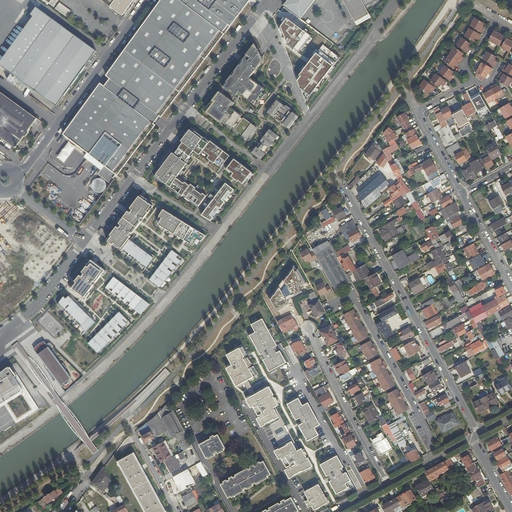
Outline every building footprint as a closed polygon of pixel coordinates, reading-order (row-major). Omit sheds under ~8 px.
[(250,0),(160,0),(64,134),(105,165),(101,173),(113,181),(250,0)] [(102,0),(123,15),(134,0),(102,0)] [(285,0),(282,5),(293,13),(296,10),(303,15),(314,0),(343,0),(355,21),(368,14),(364,7),(376,0),(285,0)] [(38,19),(3,66),(11,72),(10,73),(12,74),(8,79),(14,84),(19,78),(57,106),(97,51),(37,8),(32,15),(35,16),(38,19)] [(296,10),(293,13),(300,18),(303,15),(296,10)] [(0,63),(0,64),(3,66),(38,19),(35,16),(0,63)] [(288,18),(281,26),(288,43),(300,52),(312,36),(288,18)] [(475,18),(471,27),(482,33),(484,29),(482,28),(483,26),(485,23),(475,18)] [(20,35),(22,32),(14,28),(11,34),(18,38),(20,35)] [(469,28),(465,37),(474,42),(476,39),(477,37),(479,39),(481,35),(469,28)] [(499,33),(494,30),(488,41),(499,47),(506,35),(502,33),(501,34),(499,33)] [(462,38),(457,45),(467,53),(470,50),(468,48),(469,47),(471,44),(462,38)] [(509,52),(511,47),(511,38),(511,39),(511,41),(509,40),(506,39),(501,48),(509,52)] [(255,44),(246,55),(247,56),(254,47),(258,51),(256,54),(261,59),(259,62),(261,63),(264,59),(255,44)] [(309,63),(298,80),(306,101),(340,57),(324,45),(309,63)] [(258,51),(254,47),(247,56),(246,55),(243,59),(246,61),(243,64),(241,62),(234,71),(235,72),(229,80),(228,79),(222,88),(224,90),(221,93),(219,91),(210,103),(212,104),(208,109),(207,111),(221,121),(222,120),(232,128),(233,127),(235,129),(235,130),(245,137),(248,140),(249,138),(251,139),(252,137),(251,136),(253,134),(252,134),(257,127),(244,117),(241,121),(239,119),(242,116),(230,107),(234,102),(232,101),(235,98),(236,99),(239,95),(237,94),(239,92),(252,103),(255,99),(256,101),(259,103),(265,94),(263,92),(261,91),(263,88),(250,78),(261,63),(259,62),(261,59),(256,54),(258,51)] [(455,47),(450,55),(460,63),(463,60),(460,58),(462,56),(464,53),(455,47)] [(497,57),(494,56),(487,52),(483,61),(495,67),(496,63),(494,62),(495,61),(497,57)] [(460,63),(450,55),(444,62),(453,69),(455,66),(456,64),(458,66),(460,63)] [(476,73),(479,75),(486,79),(488,75),(490,72),(491,73),(493,69),(481,63),(476,73)] [(511,76),(511,65),(509,64),(507,67),(506,69),(504,67),(502,71),(511,76)] [(451,75),(453,72),(445,66),(439,73),(450,81),(452,78),(450,76),(451,75)] [(511,80),(511,78),(501,73),(499,77),(501,78),(501,79),(499,82),(508,88),(511,80)] [(444,85),(447,82),(436,74),(430,81),(439,88),(441,85),(442,83),(444,85)] [(433,92),(435,88),(425,80),(419,88),(428,94),(430,91),(431,90),(433,92)] [(490,88),(497,100),(505,95),(502,90),(499,86),(496,88),(495,89),(493,86),(490,88)] [(488,92),(487,93),(483,95),(489,104),(497,100),(490,88),(487,90),(488,92)] [(29,130),(38,118),(0,89),(0,136),(16,148),(25,135),(27,135),(30,132),(29,130)] [(479,94),(471,98),(478,113),(487,108),(479,94)] [(289,129),(299,116),(292,112),(291,113),(289,111),(290,110),(277,100),(275,102),(273,101),(272,103),(273,104),(272,106),(267,112),(281,122),(284,119),(286,121),(283,124),(289,129)] [(470,103),(462,108),(467,117),(475,112),(470,103)] [(501,108),(499,109),(505,119),(511,115),(511,108),(509,103),(501,108)] [(441,111),(447,123),(452,120),(455,119),(448,107),(441,111)] [(434,128),(436,132),(440,130),(442,128),(448,125),(447,123),(441,111),(439,109),(435,111),(434,111),(441,124),(434,128)] [(469,122),(467,117),(466,117),(462,110),(453,115),(455,119),(457,122),(460,127),(462,126),(469,122)] [(402,124),(404,127),(410,124),(408,120),(409,120),(405,113),(397,117),(401,124),(402,124)] [(469,122),(462,126),(467,135),(472,132),(474,131),(471,126),(469,122)] [(502,137),(497,126),(496,127),(493,122),(487,126),(489,130),(492,129),(493,132),(494,131),(497,137),(496,138),(497,141),(503,138),(502,137)] [(444,138),(448,144),(456,139),(455,138),(449,127),(448,125),(442,128),(447,136),(444,138)] [(278,135),(270,129),(261,141),(257,147),(256,147),(252,153),(260,159),(264,153),(265,153),(270,147),(269,147),(278,135)] [(226,162),(230,156),(211,141),(209,143),(203,139),(204,138),(195,131),(194,132),(190,130),(182,141),(184,142),(194,150),(200,155),(204,150),(216,160),(215,162),(219,166),(224,160),(226,162)] [(421,144),(414,130),(405,134),(404,135),(406,138),(412,149),(421,144)] [(397,138),(393,131),(385,136),(389,143),(397,138)] [(448,144),(450,147),(458,143),(457,141),(456,139),(448,144)] [(379,146),(376,140),(365,155),(374,161),(380,152),(378,150),(379,149),(377,148),(379,146)] [(57,157),(65,162),(77,146),(69,141),(57,157)] [(184,142),(179,148),(190,156),(194,150),(184,142)] [(390,154),(399,148),(396,143),(392,145),(382,151),(384,155),(385,156),(390,154)] [(445,150),(448,155),(457,150),(460,148),(458,143),(450,147),(445,150)] [(491,160),(501,154),(497,147),(495,143),(485,149),(488,153),(491,160)] [(380,152),(374,161),(376,163),(384,155),(382,151),(379,146),(377,148),(379,149),(378,150),(380,152)] [(175,175),(190,156),(179,148),(157,177),(183,196),(184,194),(199,206),(207,196),(203,193),(202,194),(195,189),(196,188),(191,184),(190,186),(185,182),(184,183),(178,179),(176,178),(177,177),(175,175)] [(455,156),(461,168),(469,163),(465,157),(463,151),(459,154),(455,156)] [(487,168),(494,164),(491,160),(488,153),(481,157),(478,158),(478,160),(483,168),(486,167),(487,168)] [(396,164),(390,154),(385,156),(388,162),(389,164),(396,177),(400,175),(405,173),(399,162),(396,164)] [(388,162),(385,156),(384,155),(377,163),(383,168),(388,162)] [(249,180),(254,174),(234,159),(227,168),(240,178),(238,180),(243,184),(247,178),(249,180)] [(424,174),(435,167),(431,160),(414,169),(416,171),(416,172),(420,170),(420,171),(422,170),(424,174)] [(475,173),(483,169),(483,168),(478,160),(470,164),(475,173)] [(438,171),(435,167),(424,174),(425,176),(427,175),(428,176),(437,171),(438,171)] [(468,179),(475,175),(471,168),(464,171),(468,179)] [(428,176),(427,175),(425,176),(428,182),(440,176),(437,171),(428,176)] [(357,194),(362,203),(360,205),(363,211),(389,190),(398,181),(396,177),(389,184),(380,175),(377,178),(357,194)] [(441,181),(439,177),(424,185),(429,194),(439,189),(442,187),(441,185),(440,182),(441,181)] [(349,187),(351,190),(359,181),(357,179),(349,187)] [(397,200),(400,197),(405,194),(406,195),(411,192),(410,189),(408,189),(400,180),(398,181),(389,190),(391,193),(394,197),(397,200)] [(232,193),(234,190),(226,183),(223,187),(224,188),(219,195),(217,194),(210,203),(211,204),(206,212),(205,211),(202,215),(211,221),(214,217),(213,217),(219,208),(220,209),(225,202),(225,201),(231,193),(232,193)] [(511,191),(511,188),(509,183),(502,188),(506,195),(511,191)] [(439,189),(429,194),(428,195),(433,204),(443,198),(439,189)] [(413,203),(415,202),(410,193),(406,195),(407,198),(410,203),(411,204),(413,203)] [(394,204),(399,211),(404,207),(407,205),(402,199),(405,197),(406,199),(407,198),(406,195),(405,194),(400,197),(401,198),(394,204)] [(132,214),(142,222),(155,204),(141,195),(130,210),(134,213),(132,214)] [(426,195),(420,198),(423,203),(429,200),(426,195)] [(451,199),(450,197),(449,196),(440,201),(444,208),(453,204),(452,201),(451,199)] [(498,197),(489,202),(493,210),(500,206),(502,209),(505,207),(501,200),(500,201),(498,197)] [(382,204),(385,208),(392,203),(390,199),(382,204)] [(460,212),(455,203),(440,211),(445,220),(460,212)] [(397,212),(400,217),(413,210),(412,207),(406,211),(404,207),(399,211),(397,212)] [(341,208),(333,212),(337,220),(345,215),(341,208)] [(197,239),(201,241),(206,235),(164,209),(160,216),(163,218),(159,224),(193,246),(197,239)] [(331,218),(326,209),(321,212),(326,220),(331,218)] [(140,225),(142,222),(132,214),(134,213),(130,210),(126,214),(140,225)] [(124,217),(138,227),(140,225),(126,214),(124,217)] [(435,219),(433,215),(427,218),(421,222),(421,223),(423,226),(435,219)] [(120,223),(131,232),(133,233),(138,227),(124,217),(120,223)] [(400,217),(382,227),(383,230),(379,232),(385,242),(398,234),(393,225),(398,222),(398,223),(402,221),(400,217)] [(454,228),(463,224),(459,217),(454,219),(453,218),(452,219),(453,220),(450,221),(454,228)] [(506,224),(503,219),(491,225),(492,226),(488,228),(491,233),(506,224)] [(343,234),(356,227),(353,221),(340,229),(343,234)] [(107,239),(146,269),(154,258),(127,238),(131,232),(120,223),(107,239)] [(439,237),(433,227),(425,231),(428,237),(429,237),(432,241),(439,237)] [(352,242),(361,237),(357,229),(347,234),(352,242)] [(450,242),(454,240),(450,232),(441,237),(444,243),(449,241),(450,242)] [(506,233),(498,237),(500,243),(508,238),(506,233)] [(436,250),(440,248),(437,242),(439,241),(437,239),(431,242),(436,250)] [(502,245),(505,250),(511,246),(511,240),(502,245)] [(328,241),(312,249),(313,252),(315,255),(331,247),(329,243),(330,242),(330,241),(328,242),(328,241)] [(433,251),(436,250),(431,242),(431,241),(426,244),(426,243),(421,246),(423,251),(431,247),(433,251)] [(338,255),(330,242),(329,243),(331,247),(315,255),(317,258),(335,290),(351,282),(348,274),(346,275),(337,259),(339,258),(338,255)] [(451,245),(450,242),(440,248),(436,250),(442,261),(444,260),(446,259),(444,256),(442,252),(440,249),(443,247),(444,248),(451,245)] [(479,254),(473,244),(464,249),(469,259),(479,254)] [(341,255),(352,250),(349,245),(339,250),(341,255)] [(315,255),(313,252),(310,254),(306,248),(303,250),(303,252),(300,253),(305,263),(309,261),(310,262),(317,258),(315,255)] [(150,280),(160,287),(183,258),(173,250),(150,280)] [(392,256),(400,270),(419,259),(417,253),(407,258),(403,250),(392,256)] [(442,261),(436,250),(433,251),(432,252),(437,263),(433,265),(432,262),(424,266),(427,271),(434,267),(435,267),(443,263),(442,261)] [(480,254),(469,260),(474,270),(485,264),(480,254)] [(356,270),(348,256),(343,260),(344,263),(342,264),(345,271),(349,269),(351,272),(352,272),(356,270)] [(308,282),(299,266),(292,262),(291,259),(281,264),(264,292),(268,295),(272,302),(276,296),(289,289),(291,293),(292,293),(306,285),(308,282)] [(448,272),(452,269),(449,263),(447,265),(444,260),(442,261),(443,263),(446,269),(448,272)] [(91,261),(71,287),(85,297),(105,271),(91,261)] [(438,274),(446,269),(443,263),(435,267),(438,274)] [(494,274),(489,264),(477,271),(482,280),(494,274)] [(370,276),(365,265),(356,270),(352,272),(358,283),(365,279),(370,276)] [(376,273),(370,276),(365,279),(371,290),(375,288),(381,284),(376,273)] [(459,280),(459,279),(458,279),(455,274),(450,276),(450,277),(454,283),(459,280)] [(114,277),(106,288),(141,314),(150,305),(114,277)] [(454,283),(450,277),(446,279),(453,293),(455,292),(460,303),(463,301),(460,294),(454,283)] [(409,284),(414,293),(419,290),(419,292),(424,289),(419,279),(409,284)] [(465,291),(459,280),(454,283),(460,294),(465,291)] [(325,296),(332,292),(329,286),(325,287),(322,281),(318,283),(319,284),(316,286),(321,296),(324,294),(325,296)] [(481,286),(480,283),(473,287),(473,288),(468,291),(470,296),(481,290),(479,287),(481,286)] [(504,295),(506,294),(502,287),(495,291),(497,295),(496,296),(496,297),(494,298),(495,299),(495,300),(504,295)] [(375,288),(371,290),(373,293),(376,298),(379,296),(375,288)] [(323,309),(315,293),(308,296),(312,304),(309,306),(316,318),(326,313),(323,309)] [(393,296),(392,293),(373,303),(375,307),(377,306),(377,307),(388,301),(387,299),(393,296)] [(509,304),(504,295),(495,300),(483,307),(470,314),(473,319),(476,324),(495,313),(499,311),(501,310),(501,309),(509,304)] [(64,296),(58,304),(86,331),(96,322),(69,296),(67,299),(64,296)] [(422,305),(424,309),(435,303),(433,299),(422,305)] [(495,300),(495,299),(482,306),(483,307),(495,300)] [(483,307),(482,306),(480,303),(468,310),(469,311),(470,314),(483,307)] [(427,319),(437,313),(434,308),(431,309),(430,306),(422,310),(427,319)] [(511,308),(510,306),(499,312),(504,321),(511,316),(511,308)] [(468,310),(466,307),(459,310),(462,315),(465,313),(469,311),(468,310)] [(357,340),(359,343),(368,338),(366,334),(368,333),(364,327),(363,327),(359,320),(360,320),(356,313),(355,314),(353,310),(344,315),(346,319),(344,319),(348,327),(350,326),(353,333),(352,333),(356,340),(357,340)] [(499,312),(499,311),(495,313),(501,323),(504,321),(499,312)] [(119,312),(88,343),(98,353),(129,322),(119,312)] [(294,322),(290,315),(277,322),(283,333),(292,328),(294,331),(298,329),(296,326),(297,325),(295,321),(294,322)] [(441,322),(438,316),(424,323),(428,329),(441,322)] [(509,330),(511,327),(511,316),(504,321),(501,323),(498,325),(500,329),(507,326),(509,330)] [(458,317),(443,325),(445,330),(460,322),(459,319),(458,317)] [(263,319),(251,325),(256,334),(250,337),(269,374),(286,365),(263,319)] [(477,327),(476,324),(473,319),(469,321),(474,329),(477,327)] [(385,339),(393,335),(390,329),(391,328),(388,323),(386,324),(384,321),(376,325),(378,330),(379,329),(382,334),(383,333),(385,339)] [(464,324),(452,330),(456,338),(466,332),(463,327),(465,326),(464,324)] [(328,345),(337,340),(330,327),(321,332),(328,345)] [(409,328),(401,332),(403,336),(400,337),(402,342),(413,336),(413,334),(414,334),(412,330),(411,331),(409,328)] [(465,343),(467,347),(472,344),(472,343),(475,341),(476,341),(477,340),(475,337),(474,338),(471,331),(466,333),(469,338),(470,340),(467,342),(465,343)] [(489,341),(489,340),(486,335),(485,336),(483,332),(481,334),(483,338),(486,342),(489,341)] [(437,349),(439,352),(457,343),(459,345),(462,343),(459,337),(449,343),(440,347),(437,349)] [(494,349),(499,346),(494,338),(489,340),(489,341),(494,349)] [(38,344),(34,349),(46,365),(44,366),(54,381),(56,379),(61,385),(64,383),(66,385),(70,382),(68,380),(71,377),(65,369),(67,367),(63,363),(62,364),(44,341),(38,344)] [(372,345),(370,341),(361,347),(362,350),(361,351),(365,358),(367,357),(368,360),(378,355),(376,351),(377,351),(374,344),(372,345)] [(404,347),(406,351),(407,352),(404,353),(406,357),(408,356),(409,356),(420,350),(420,349),(420,348),(421,347),(420,346),(419,346),(418,346),(417,345),(416,346),(414,341),(404,346),(404,347)] [(480,343),(479,341),(470,346),(474,354),(484,348),(481,343),(480,343)] [(304,352),(299,342),(292,345),(297,356),(304,352)] [(337,345),(341,352),(346,349),(342,342),(337,345)] [(247,354),(242,344),(234,349),(235,350),(227,355),(233,365),(227,368),(236,385),(244,381),(252,396),(246,399),(251,407),(257,404),(263,415),(257,419),(261,427),(262,426),(263,428),(268,426),(279,446),(274,449),(276,451),(275,451),(279,458),(284,455),(291,468),(286,471),(290,478),(312,466),(307,457),(307,458),(301,448),(296,450),(273,407),(278,405),(273,395),(274,395),(269,386),(255,394),(247,380),(258,374),(253,366),(252,367),(246,355),(247,354)] [(504,355),(499,346),(494,349),(499,358),(504,355)] [(345,359),(350,356),(346,349),(341,352),(337,354),(339,358),(342,356),(343,356),(344,357),(345,359)] [(499,358),(494,349),(491,351),(495,360),(499,358)] [(315,364),(313,358),(305,362),(308,369),(314,366),(313,365),(315,364)] [(385,382),(389,389),(395,386),(393,382),(394,382),(391,375),(389,376),(385,369),(387,368),(384,362),(382,363),(380,359),(370,364),(372,367),(371,368),(375,376),(376,375),(379,381),(378,382),(380,385),(385,382)] [(348,372),(350,371),(344,360),(335,365),(341,376),(348,372)] [(457,369),(459,373),(460,373),(461,374),(462,377),(470,373),(466,364),(457,369)] [(0,407),(4,405),(17,423),(39,408),(17,375),(11,366),(9,367),(9,366),(1,372),(2,373),(0,374),(0,407)] [(316,366),(310,369),(309,370),(312,377),(318,373),(317,370),(318,370),(316,366)] [(406,370),(402,373),(403,375),(404,374),(407,373),(411,381),(415,379),(413,375),(416,373),(413,368),(406,371),(406,370)] [(437,380),(432,371),(424,375),(429,385),(437,380)] [(341,376),(340,377),(342,380),(343,380),(345,381),(351,378),(348,372),(341,376)] [(499,395),(511,389),(506,379),(494,385),(499,395)] [(429,399),(437,395),(435,392),(441,388),(437,381),(429,385),(430,386),(432,391),(433,392),(428,395),(429,399)] [(385,391),(389,389),(385,382),(380,385),(382,389),(383,388),(385,391)] [(360,390),(356,384),(349,388),(352,394),(360,390)] [(327,385),(314,392),(317,396),(325,412),(329,410),(326,406),(333,403),(327,394),(325,390),(329,388),(327,385)] [(391,393),(402,413),(409,409),(407,406),(406,406),(402,399),(404,399),(400,392),(399,393),(397,390),(391,393)] [(493,406),(499,402),(493,393),(489,395),(487,391),(478,396),(480,400),(473,403),(478,414),(488,408),(486,406),(491,403),(493,406)] [(365,401),(367,403),(373,399),(370,394),(363,397),(361,393),(355,397),(359,404),(365,401)] [(397,416),(402,413),(391,393),(387,395),(389,398),(388,399),(391,406),(393,405),(396,412),(395,412),(397,416)] [(442,396),(441,395),(432,400),(433,402),(436,407),(439,405),(440,406),(449,402),(445,395),(442,396)] [(299,397),(289,403),(297,418),(300,417),(303,422),(299,424),(308,441),(319,435),(314,426),(320,423),(309,402),(303,405),(299,397)] [(422,403),(419,404),(423,412),(427,410),(423,402),(422,403)] [(142,436),(141,437),(145,444),(168,431),(171,437),(183,431),(168,403),(159,412),(158,414),(156,416),(153,418),(138,430),(142,436)] [(363,410),(371,423),(378,419),(380,418),(373,405),(363,410)] [(435,418),(432,412),(429,413),(425,416),(428,422),(435,418)] [(335,424),(333,425),(335,429),(344,424),(339,415),(339,416),(337,413),(331,417),(335,424)] [(447,417),(438,422),(437,422),(442,432),(457,424),(452,414),(450,415),(447,417)] [(382,426),(387,424),(383,417),(380,418),(378,419),(382,426)] [(405,445),(394,423),(388,426),(400,448),(405,445)] [(349,431),(345,424),(344,424),(335,429),(339,437),(349,431)] [(183,431),(171,437),(176,438),(183,452),(185,451),(192,447),(183,431)] [(380,456),(392,449),(386,438),(385,439),(382,433),(378,435),(379,437),(372,440),(380,456)] [(207,459),(225,449),(218,435),(199,446),(207,459)] [(353,439),(350,435),(343,439),(349,449),(356,445),(355,442),(353,443),(352,440),(353,439)] [(488,442),(492,451),(502,446),(497,437),(488,442)] [(504,445),(511,441),(510,437),(502,441),(504,445)] [(165,441),(153,447),(161,463),(165,461),(173,457),(165,441)] [(494,453),(498,460),(506,455),(502,448),(494,453)] [(409,464),(420,458),(415,449),(404,455),(405,457),(409,464)] [(360,465),(366,462),(360,453),(355,456),(360,465)] [(164,511),(134,455),(119,463),(145,511),(164,511)] [(177,455),(173,457),(165,461),(170,472),(180,467),(175,459),(179,457),(177,455)] [(337,455),(321,464),(337,494),(349,487),(347,483),(352,480),(347,471),(344,472),(341,468),(344,467),(337,455)] [(461,463),(464,469),(465,468),(473,464),(468,455),(462,459),(463,461),(461,463)] [(504,473),(508,470),(511,468),(511,465),(507,456),(498,461),(498,462),(500,466),(504,473)] [(405,466),(409,464),(405,457),(399,460),(402,465),(405,466)] [(450,459),(425,472),(429,480),(429,481),(439,476),(438,475),(448,470),(449,472),(453,470),(455,469),(450,459)] [(228,498),(271,475),(263,462),(254,467),(253,465),(250,467),(251,469),(233,478),(232,477),(229,479),(230,480),(221,485),(228,498)] [(209,478),(201,463),(191,468),(196,479),(194,480),(197,484),(209,478)] [(486,484),(474,463),(473,464),(465,468),(468,473),(469,472),(472,478),(469,479),(471,482),(474,481),(478,488),(486,484)] [(111,481),(104,468),(92,485),(103,493),(111,481)] [(180,487),(194,480),(196,479),(191,468),(174,477),(180,487)] [(365,482),(374,478),(369,469),(360,473),(365,482)] [(511,495),(511,494),(511,476),(508,470),(504,473),(500,475),(511,495)] [(429,481),(429,480),(416,487),(421,496),(434,489),(429,481)] [(318,485),(305,493),(309,500),(305,502),(308,508),(312,506),(314,510),(328,502),(318,485)] [(202,503),(193,487),(190,489),(192,492),(197,501),(187,507),(189,511),(202,503)] [(478,488),(470,493),(473,499),(476,498),(477,500),(470,504),(473,511),(489,511),(494,510),(488,500),(485,502),(478,488)] [(402,509),(403,511),(408,509),(407,507),(410,505),(411,503),(410,502),(416,499),(411,490),(396,498),(400,505),(402,509)] [(436,493),(444,507),(448,505),(442,496),(444,495),(441,490),(436,493)] [(58,497),(54,491),(45,497),(44,498),(48,503),(58,497)] [(197,501),(192,492),(189,494),(181,498),(187,507),(197,501)] [(297,511),(299,511),(291,498),(285,501),(284,500),(281,502),(282,503),(267,511),(266,510),(263,511),(262,511),(297,511)] [(400,505),(396,498),(382,506),(385,511),(388,511),(390,511),(393,511),(392,510),(394,509),(396,511),(399,509),(397,507),(400,505)]
